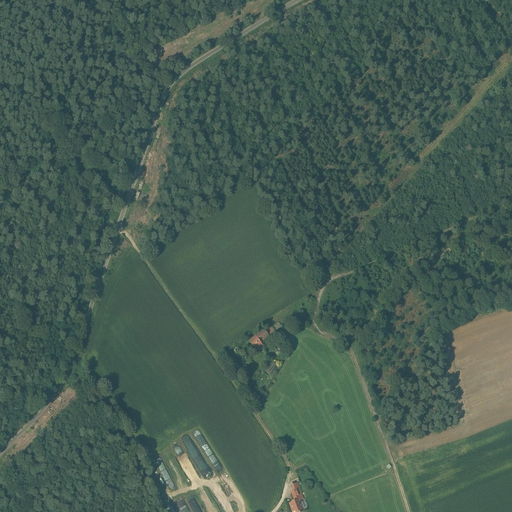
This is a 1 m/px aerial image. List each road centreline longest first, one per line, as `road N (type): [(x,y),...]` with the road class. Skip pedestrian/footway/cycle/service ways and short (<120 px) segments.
road 1 (unclassified): [(294,0),(165,84),(68,373),(0,451)]
road 2 (track): [(511,202),(323,284),(317,331),(348,347),(354,360)]
road 3 (track): [(119,227),(220,360)]
road 4 (track): [(408,511),(354,360)]
